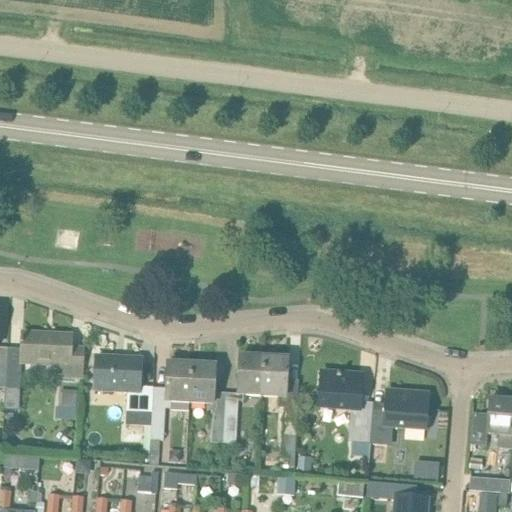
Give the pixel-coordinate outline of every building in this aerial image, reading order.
[(82,378),(82,370),(83,350),(71,350),(72,337),(22,335),(21,363),(62,365),(62,377),(82,378)] [(126,412),(152,414),(153,410),(153,390),(140,389),(141,362),(96,359),(94,391),(127,393),(126,412)] [(223,445),(236,446),(238,403),(243,403),(243,397),(261,398),(263,360),(240,359),(238,395),(226,395),(223,445)] [(263,360),(261,398),(278,399),(277,409),(284,410),(283,437),(288,437),(288,455),(296,455),(296,438),(298,399),(286,399),(288,361),(263,360)] [(167,366),(165,410),(171,410),(171,403),(189,404),(191,367),(167,366)] [(223,445),(226,395),(214,394),(215,368),(191,367),(189,404),(207,405),(207,412),(212,412),(210,444),(223,445)] [(319,395),(318,409),(350,411),(349,428),(348,444),(351,445),(370,446),(372,413),(360,412),(361,404),(363,378),(321,375),(319,395)] [(372,413),(370,446),(388,447),(390,429),(406,430),(426,431),(428,397),(386,394),(385,414),(372,413)] [(78,410),(78,396),(64,395),(63,411),(78,410)] [(473,415),(470,447),(475,448),(486,449),(486,442),(487,436),(500,437),(499,450),(511,450),(511,404),(506,404),(504,399),(492,398),(491,402),(490,402),(488,416),(473,415)] [(152,414),(151,441),(149,466),(158,466),(158,465),(160,441),(164,442),(165,410),(153,410),(152,414)] [(370,447),(369,465),(384,467),(384,459),(396,460),(397,448),(370,447)] [(19,457),(6,456),(5,470),(12,471),(18,466),(19,457)] [(311,478),(313,460),(299,458),(297,478),(311,478)] [(470,460),(469,470),(481,472),(482,461),(470,460)] [(77,462),(75,475),(90,477),(91,463),(77,462)] [(157,494),(159,473),(152,473),(151,479),(139,478),(138,493),(157,494)] [(228,474),(227,486),(242,487),(243,475),(232,474),(228,474)] [(163,493),(177,494),(178,487),(197,488),(197,477),(165,475),(163,493)] [(277,479),(276,497),(294,498),(295,480),(277,479)] [(483,481),(482,494),(510,496),(511,483),(497,482),(483,481)] [(338,485),(337,498),(353,499),(364,500),(365,485),(355,484),(355,487),(338,485)] [(367,485),(366,496),(391,499),(390,511),(424,511),(425,502),(414,501),(414,489),(367,485)] [(0,511),(16,511),(10,511),(9,511),(11,492),(1,491),(0,501),(0,511)] [(494,511),(495,496),(479,495),(477,511),(494,511)] [(47,511),(59,511),(60,497),(49,496),(47,511)] [(499,496),(498,508),(506,509),(507,496),(499,496)] [(83,511),(84,499),(74,498),(72,511),(83,511)] [(121,511),(122,501),(120,511),(107,511),(108,500),(99,500),(97,511),(121,511)] [(121,511),(130,511),(132,502),(122,501),(121,511)]
